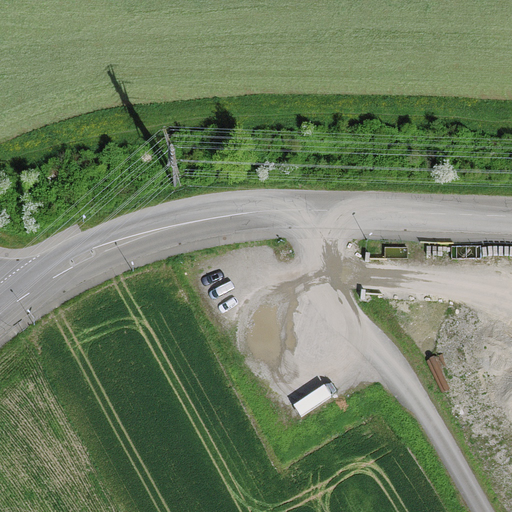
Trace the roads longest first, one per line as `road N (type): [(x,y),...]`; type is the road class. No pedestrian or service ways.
road 1 (residential): [(349,209),(250,211),(124,240),(81,257),(4,310)]
road 2 (unclassified): [(349,209),(511,213)]
